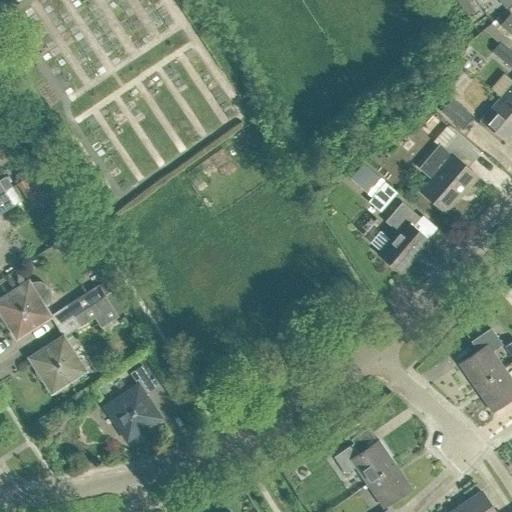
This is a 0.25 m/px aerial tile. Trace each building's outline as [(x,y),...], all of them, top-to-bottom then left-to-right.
[(511,0),(497,0),(505,9),(511,2),(511,0)] [(511,16),(509,13),(498,24),(511,36),(511,16)] [(491,51),(511,69),(511,51),(500,41),(491,51)] [(511,82),(501,96),(511,106),(511,82)] [(511,135),(511,106),(501,96),(480,120),(506,143),(511,135)] [(440,110),(462,129),(473,116),(451,97),(440,110)] [(462,194),(477,177),(466,168),(478,155),(455,135),(443,149),(451,156),(430,180),(420,192),(444,212),(460,193),(462,194)] [(430,180),(451,156),(443,149),(439,145),(417,170),(430,180)] [(367,201),(379,212),(396,192),(384,181),(383,182),(362,163),(349,178),(371,197),(367,201)] [(179,217),(213,192),(200,176),(166,201),(179,217)] [(6,192),(0,195),(0,214),(14,205),(6,192)] [(399,273),(427,240),(412,227),(419,218),(401,202),(384,221),(397,232),(378,254),(399,273)] [(79,248),(69,234),(55,243),(60,251),(72,254),(79,248)] [(33,282),(29,284),(27,282),(0,299),(0,312),(16,338),(49,316),(44,308),(46,307),(50,299),(51,296),(45,285),(39,282),(33,282)] [(105,296),(98,286),(67,306),(74,316),(105,296)] [(81,327),(94,318),(101,328),(119,317),(105,296),(74,316),(81,327)] [(476,389),(504,370),(492,351),(501,345),(490,328),(470,341),(477,351),(459,364),(476,389)] [(62,336),(29,358),(51,392),(85,370),(62,336)] [(155,387),(141,365),(129,373),(137,384),(104,406),(126,440),(160,418),(144,394),(155,387)] [(511,397),(511,381),(504,370),(476,389),(491,411),(511,397)] [(353,443),(333,457),(345,473),(354,466),(366,484),(385,472),(396,466),(378,440),(360,453),(353,443)] [(385,472),(366,484),(383,507),(411,488),(396,466),(385,472)] [(460,511),(494,511),(480,491),(457,507),(460,511)]
